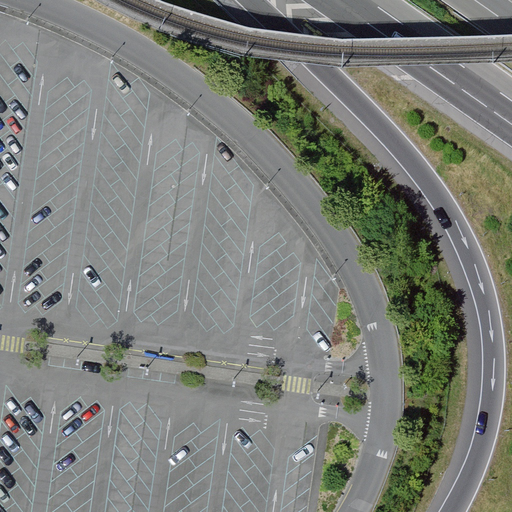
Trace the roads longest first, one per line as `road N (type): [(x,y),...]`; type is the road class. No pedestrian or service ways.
road 1 (unclassified): [(355,511),(369,491),(391,400),(383,321),(361,269),(257,138),(172,75),(23,0)]
road 2 (motorway): [(246,0),(393,142),(441,205),(473,270),(488,329),(490,389),(480,444),(450,511)]
road 3 (motorway): [(350,0),(511,113)]
